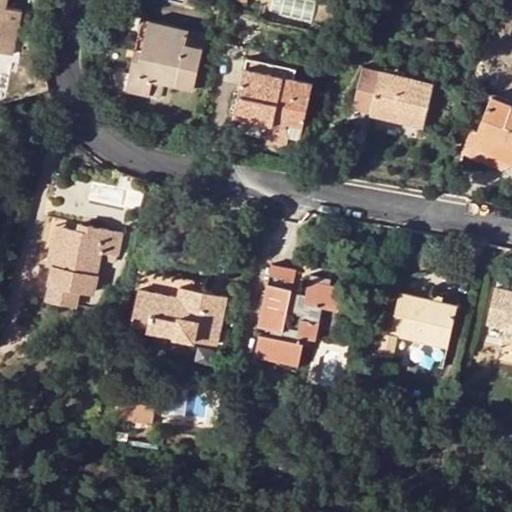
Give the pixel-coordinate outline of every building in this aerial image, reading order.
[(0,0),(0,50),(13,53),(21,12),(8,9),(10,0),(0,0)] [(143,60),(135,58),(129,90),(163,98),(166,83),(195,89),(204,48),(186,44),(189,30),(150,20),(144,50),(143,60)] [(143,60),(144,50),(137,48),(135,58),(143,60)] [(246,68),(295,79),(297,68),(248,57),(246,68)] [(365,67),(355,108),(426,127),(439,74),(416,68),(414,79),(365,67)] [(275,120),(294,124),(304,126),(314,83),(295,79),(246,68),(236,116),(274,124),(275,120)] [(511,78),(503,75),(496,93),(511,100),(511,78)] [(494,154),(511,161),(511,100),(496,93),(480,131),(474,128),(469,140),(496,150),(494,154)] [(288,149),(294,124),(275,120),(274,124),(269,144),(288,149)] [(496,150),(469,140),(463,153),(505,170),(511,166),(511,161),(494,154),(496,150)] [(80,230),(90,232),(91,225),(81,223),(80,230)] [(55,266),(64,226),(55,224),(47,264),(55,266)] [(124,232),(91,225),(90,232),(80,230),(64,226),(55,266),(51,284),(96,293),(104,260),(118,264),(124,232)] [(312,279),(308,294),(306,301),(292,298),(294,291),(299,268),(274,263),(259,326),(262,327),(274,329),(272,336),(261,334),(256,355),(300,365),(305,344),(301,342),(303,337),(307,337),(317,340),(323,305),(341,308),(346,286),(332,284),(312,279)] [(152,319),(150,330),(220,344),(230,297),(181,287),(183,278),(141,269),(136,288),(140,289),(135,315),(152,319)] [(312,279),(332,284),(334,276),(313,272),(312,279)] [(507,327),(504,340),(511,341),(511,290),(497,287),(489,323),(507,327)] [(292,298),(306,301),(308,294),(294,291),(292,298)] [(393,354),(398,333),(450,346),(459,306),(402,292),(392,332),(378,328),(373,350),(393,354)] [(152,319),(135,315),(132,327),(150,330),(152,319)] [(272,336),(274,329),(262,327),(261,334),(272,336)] [(146,395),(143,409),(169,415),(172,400),(146,395)]
